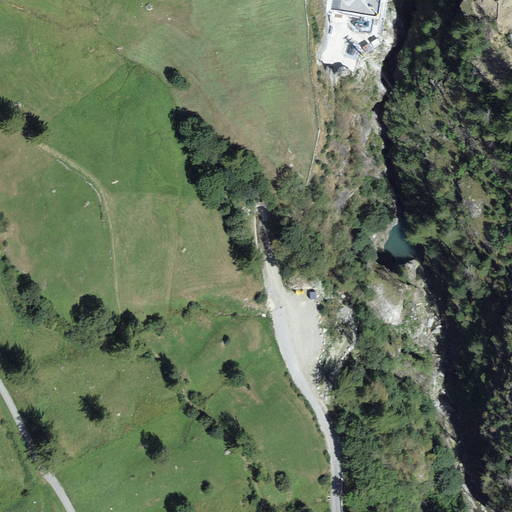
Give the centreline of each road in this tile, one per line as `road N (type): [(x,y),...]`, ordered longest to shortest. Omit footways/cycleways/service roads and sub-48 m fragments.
road 1 (track): [(337,511),(333,449),(285,349),(264,229)]
road 2 (unclassified): [(72,511),(0,382)]
